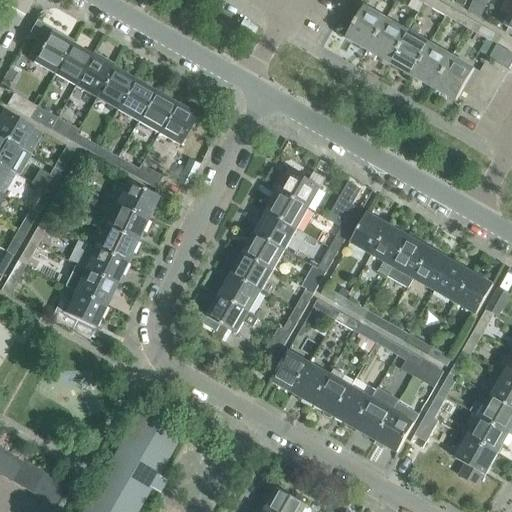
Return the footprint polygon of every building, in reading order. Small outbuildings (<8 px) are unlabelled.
[(425,0),(423,4),(445,16),(449,9),(434,0),(425,0)] [(345,38),(367,51),(385,19),(363,6),(345,38)] [(471,21),(449,9),(445,16),(467,29),(471,21)] [(345,10),(338,23),(349,29),(356,16),(345,10)] [(367,51),(389,64),(407,32),(385,19),(367,51)] [(501,38),(471,21),(467,29),(497,46),(501,38)] [(389,64),(411,76),(429,44),(407,32),(389,64)] [(33,63),(53,75),(70,45),(49,34),(43,45),(36,41),(26,58),(33,62),(33,63)] [(451,57),(429,44),(411,76),(433,89),(451,57)] [(70,45),(53,75),(74,86),(91,57),(90,57),(70,45)] [(490,58),(509,70),(511,65),(511,54),(497,46),(490,58)] [(74,86),(95,98),(112,69),(114,65),(93,53),(90,57),(91,57),(74,86)] [(473,70),(451,57),(433,89),(455,101),(458,97),(473,70)] [(482,70),(501,81),(507,71),(487,60),(482,70)] [(112,69),(95,98),(116,110),(132,81),(112,69)] [(480,74),(473,70),(458,97),(464,101),(470,90),(476,80),(480,74)] [(482,70),(480,74),(476,80),(496,91),(501,81),(482,70)] [(496,91),(476,80),(470,90),(490,101),(496,91)] [(153,92),(132,81),(116,110),(136,122),(153,92)] [(470,90),(464,101),(484,112),(490,101),(470,90)] [(136,122),(157,134),(174,104),(153,92),(136,122)] [(14,95),(7,108),(28,120),(35,106),(14,95)] [(195,116),(174,104),(157,134),(179,146),(195,116)] [(35,106),(28,120),(49,131),(56,118),(35,106)] [(0,116),(0,139),(20,151),(33,129),(3,112),(0,116)] [(56,118),(49,131),(70,143),(74,135),(77,130),(56,118)] [(70,143),(91,154),(95,146),(74,135),(70,143)] [(20,151),(0,139),(0,166),(8,172),(20,151)] [(91,154),(111,166),(116,158),(95,146),(91,154)] [(73,152),(65,147),(52,169),(60,174),(73,152)] [(66,176),(74,181),(86,160),(78,155),(66,176)] [(111,166),(132,177),(137,169),(116,158),(111,166)] [(14,175),(8,172),(0,166),(0,194),(2,196),(14,175)] [(138,170),(137,169),(132,177),(155,190),(162,178),(140,166),(138,170)] [(40,190),(48,195),(60,174),(52,169),(40,190)] [(320,187),(291,170),(278,192),(308,209),(320,187)] [(74,181),(66,176),(54,197),(62,202),(74,181)] [(127,184),(116,206),(146,221),(157,199),(127,184)] [(28,211),(36,216),(48,195),(40,190),(28,211)] [(274,199),(271,198),(263,211),(267,213),(296,229),(308,209),(278,192),(274,199)] [(42,218),(50,223),(62,202),(54,197),(42,218)] [(350,232),(362,211),(341,199),(335,209),(346,215),(339,226),(350,232)] [(146,221),(116,206),(105,228),(136,243),(146,221)] [(16,232),(24,237),(36,216),(28,211),(16,232)] [(296,229),(267,213),(255,234),(284,250),(296,229)] [(367,214),(350,244),(371,256),(388,226),(367,214)] [(30,239),(38,244),(50,223),(42,218),(30,239)] [(350,232),(339,226),(339,227),(341,228),(329,248),(338,253),(350,232)] [(409,238),(388,226),(371,256),(383,263),(378,273),(386,277),(409,238)] [(95,249),(125,264),(136,243),(105,228),(95,249)] [(24,237),(16,232),(4,253),(12,258),(24,237)] [(284,250),(255,234),(243,254),(272,271),(284,250)] [(429,250),(409,238),(386,277),(407,289),(413,280),(429,250)] [(18,260),(26,264),(38,244),(30,239),(18,260)] [(115,286),(125,264),(95,249),(85,244),(74,266),(115,286)] [(314,267),(326,274),(338,253),(329,248),(319,266),(311,262),(309,264),(314,267)] [(413,280),(433,292),(450,262),(429,250),(413,280)] [(4,253),(0,260),(0,277),(1,278),(12,258),(4,253)] [(243,254),(231,275),(260,292),(272,271),(243,254)] [(18,260),(0,291),(8,296),(26,264),(18,260)] [(471,274),(450,262),(433,292),(454,303),(471,274)] [(64,287),(74,292),(104,307),(115,286),(74,266),(64,287)] [(302,288),(306,290),(314,295),(326,274),(314,267),(309,276),(302,288)] [(492,286),(471,274),(454,303),(475,316),(492,286)] [(260,292),(231,275),(219,296),(249,313),(260,292)] [(320,295),(342,307),(346,299),(325,287),(320,295)] [(511,296),(498,289),(486,310),(498,317),(511,296)] [(314,295),(306,290),(294,311),(302,315),(314,295)] [(60,299),(50,320),(72,330),(77,321),(93,329),(104,307),(74,292),(68,303),(60,299)] [(215,293),(198,322),(213,330),(217,323),(227,329),(236,334),(243,323),(253,328),(259,318),(249,313),(219,296),(215,293)] [(342,307),(362,319),(367,311),(346,299),(342,307)] [(334,320),(338,312),(318,301),(313,308),(334,320)] [(474,331),(482,336),(494,316),(498,318),(498,317),(486,310),(474,331)] [(290,336),(302,315),(294,311),(282,332),(290,336)] [(362,319),(383,331),(388,323),(367,311),(362,319)] [(338,312),(334,320),(351,330),(355,332),(359,324),(338,312)] [(213,330),(211,334),(221,340),(227,329),(217,323),(213,330)] [(383,331),(404,343),(408,335),(388,323),(383,331)] [(359,324),(355,332),(375,344),(380,336),(359,324)] [(290,336),(282,332),(278,330),(260,360),(272,367),(290,336)] [(351,330),(346,339),(349,341),(355,332),(351,330)] [(462,352),(470,357),(482,336),(474,331),(462,352)] [(404,343),(424,355),(429,347),(408,335),(404,343)] [(401,348),(380,336),(375,344),(396,356),(401,348)] [(447,367),(451,359),(429,347),(424,355),(447,367)] [(422,360),(401,348),(396,356),(417,368),(422,360)] [(287,352),(270,382),(292,394),(309,364),(287,352)] [(470,357),(462,352),(450,373),(458,378),(470,357)] [(511,380),(511,359),(503,375),(511,380)] [(422,360),(417,368),(439,381),(444,373),(422,360)] [(329,376),(309,364),(292,394),(312,406),(329,376)] [(333,370),(329,376),(312,406),(333,418),(350,388),(340,382),(344,376),(333,370)] [(450,373),(438,394),(446,398),(458,378),(450,373)] [(511,380),(503,375),(491,396),(511,408),(511,380)] [(371,400),(350,388),(333,418),(354,430),(371,400)] [(438,394),(426,415),(439,422),(435,419),(446,398),(438,394)] [(509,434),(511,428),(511,408),(491,396),(484,408),(476,403),(470,412),(479,417),(509,434)] [(354,430),(375,442),(392,412),(371,400),(354,430)] [(397,403),(392,412),(375,442),(396,454),(418,416),(397,403)] [(137,511),(150,490),(158,495),(164,483),(156,479),(180,437),(138,413),(81,511),(137,511)] [(426,415),(414,436),(426,444),(439,422),(426,415)] [(497,455),(509,434),(479,417),(467,438),(497,455)] [(485,476),(497,455),(467,438),(455,459),(465,464),(458,476),(477,487),(484,475),(485,476)] [(3,450),(0,454),(0,476),(2,478),(14,457),(3,450)] [(12,484),(24,462),(14,457),(2,478),(12,484)] [(22,489),(34,468),(24,462),(12,484),(22,489)] [(32,495),(44,474),(34,468),(22,489),(32,495)] [(44,474),(32,495),(43,501),(55,480),(44,474)] [(55,480),(43,501),(53,507),(65,486),(55,480)] [(303,511),(306,507),(276,490),(264,511),(265,511),(303,511)]
